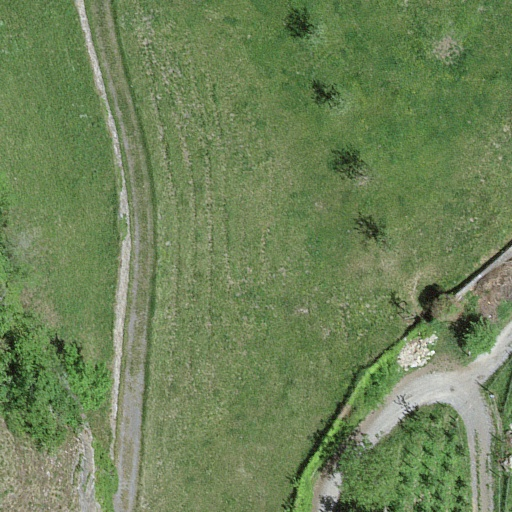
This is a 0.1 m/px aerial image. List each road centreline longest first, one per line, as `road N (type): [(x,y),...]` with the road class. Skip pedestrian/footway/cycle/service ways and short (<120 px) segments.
road 1 (track): [(126,511),(138,198),(92,0)]
road 2 (track): [(320,511),(321,489),(392,399),(442,387),(474,415)]
